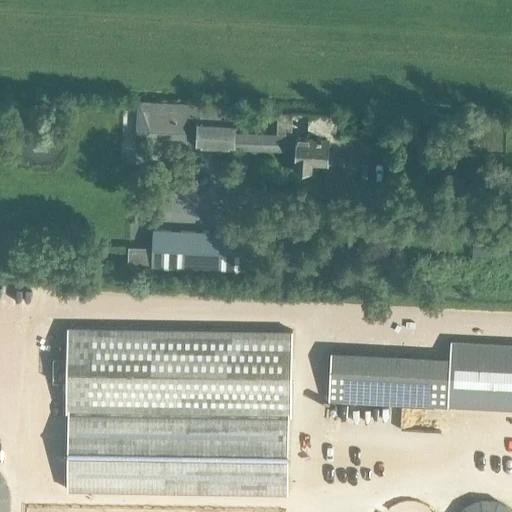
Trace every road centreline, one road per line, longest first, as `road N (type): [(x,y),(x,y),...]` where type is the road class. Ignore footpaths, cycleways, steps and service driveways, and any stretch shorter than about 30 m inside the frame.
road 1 (unknown): [(146,179),(511,174)]
road 2 (unknown): [(311,420),(313,480),(325,487),(511,474)]
road 3 (unknown): [(311,420),(459,431),(511,414)]
